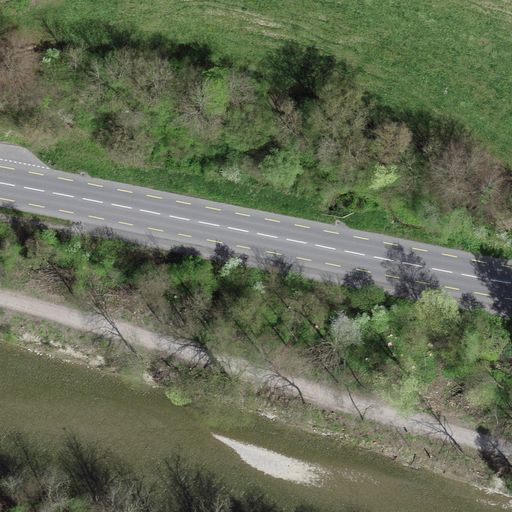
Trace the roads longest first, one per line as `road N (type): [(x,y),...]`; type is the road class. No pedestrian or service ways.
road 1 (track): [(511,449),(0,296)]
road 2 (primary): [(0,186),(511,285)]
